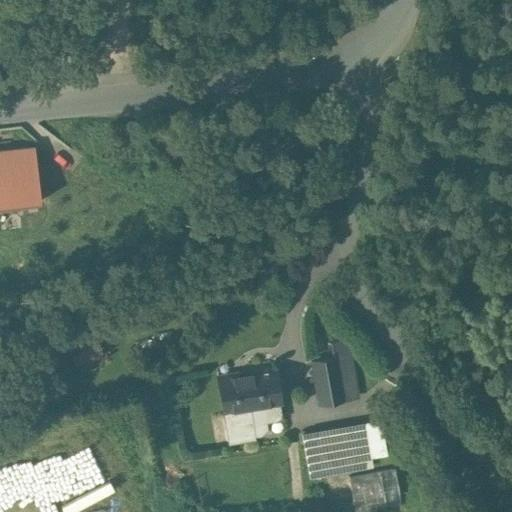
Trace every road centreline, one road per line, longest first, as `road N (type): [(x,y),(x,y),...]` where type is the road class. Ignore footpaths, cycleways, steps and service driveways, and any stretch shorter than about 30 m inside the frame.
road 1 (unclassified): [(384,51),(341,250),(375,312),(511,499)]
road 2 (residential): [(0,111),(313,75),(384,51)]
road 3 (unknown): [(354,274),(319,280),(296,297),(287,331),(295,392)]
